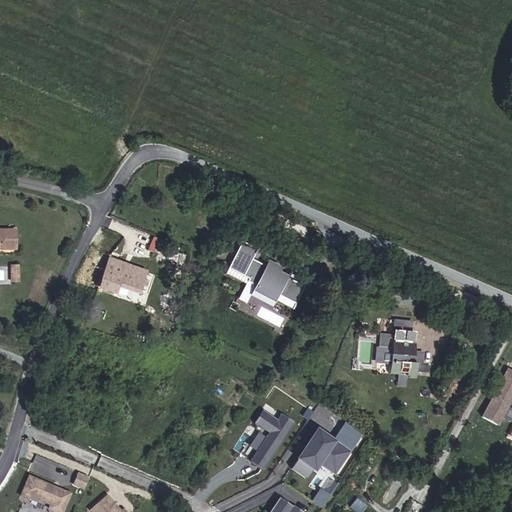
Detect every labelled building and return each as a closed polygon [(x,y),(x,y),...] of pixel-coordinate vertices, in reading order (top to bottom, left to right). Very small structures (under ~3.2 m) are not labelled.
[(0,248),(17,248),(16,230),(0,230),(0,248)] [(240,240),(226,274),(246,282),(239,298),(246,302),(249,295),(273,305),(275,299),(295,307),(305,283),(279,272),(282,264),(267,258),(265,263),(256,259),(261,249),(240,240)] [(143,291),(148,272),(111,260),(113,256),(96,250),(79,282),(119,298),(121,286),(143,291)] [(384,319),(403,321),(403,314),(385,313),(384,319)] [(406,357),(412,358),(413,347),(401,346),(403,321),(384,319),(383,330),(371,329),(370,340),(382,341),(382,344),(368,343),(367,353),(381,355),(380,367),(389,368),(397,369),(405,370),(406,366),(406,357)] [(406,366),(419,367),(420,358),(412,358),(406,357),(406,366)] [(396,380),(397,369),(389,368),(388,379),(396,380)] [(497,429),(511,398),(511,374),(507,372),(482,421),(497,429)] [(250,460),(264,469),(294,420),(282,413),(278,419),(262,409),(254,422),(268,431),(250,460)] [(285,456),(301,467),(306,460),(322,470),(336,450),(320,439),(315,445),(313,443),(317,437),(304,428),(285,456)] [(31,469),(51,477),(57,462),(37,455),(31,469)] [(301,467),(285,456),(278,466),(294,477),(301,467)] [(81,488),(85,476),(76,472),(71,484),(81,488)] [(64,511),(73,493),(32,476),(23,496),(32,500),(33,496),(51,503),(50,508),(60,511),(64,511)] [(319,488),(313,500),(323,506),(329,494),(319,488)] [(120,508),(105,492),(88,508),(92,511),(121,511),(120,510),(120,508)] [(291,511),(292,511),(280,503),(279,504),(266,495),(254,511),(291,511)]
